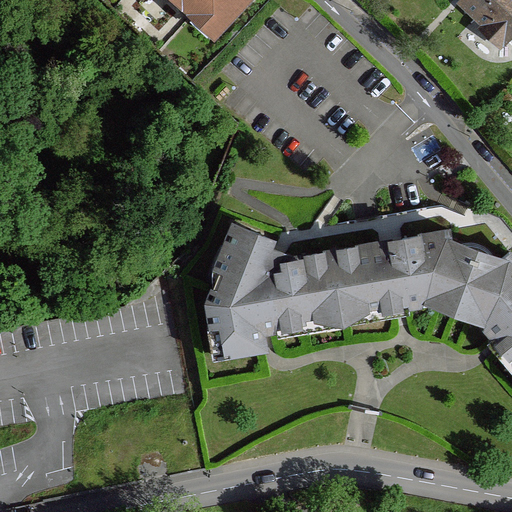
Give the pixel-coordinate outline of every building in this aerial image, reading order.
[(147,0),(205,55),(224,34),(228,38),(237,29),(233,25),(257,0),(236,0),(217,20),(198,2),(195,6),(188,0),(147,0)] [(198,2),(217,20),(236,0),(188,0),(195,6),(198,2)] [(511,0),(463,0),(461,2),(486,26),(485,30),(493,41),(498,42),(501,42),(504,43),(511,34),(511,0)] [(300,232),(304,258),(379,244),(403,240),(451,232),(455,252),(471,258),(472,254),(480,257),(478,260),(494,266),(510,253),(511,254),(511,229),(503,219),(471,205),(469,211),(466,217),(443,207),(367,220),(316,230),(300,232)] [(511,254),(510,253),(494,266),(478,260),(480,257),(472,254),(471,258),(455,252),(451,232),(403,240),(404,245),(380,249),(379,244),(304,258),(287,261),(280,262),(270,259),(273,251),(267,249),(270,241),(236,227),(219,270),(229,274),(222,292),(218,290),(212,304),(220,340),(230,338),(232,350),(266,344),(263,328),(267,327),(308,320),(307,316),(306,309),(320,306),(321,314),(368,306),(366,298),(381,296),(382,303),(383,307),(398,305),(396,299),(401,298),(406,297),(407,303),(450,295),(474,304),(501,337),(506,334),(511,342),(507,345),(511,350),(511,254)] [(403,240),(379,244),(380,249),(404,245),(403,240)] [(286,256),(273,251),(270,259),(280,262),(287,261),(286,256)] [(368,306),(382,303),(381,296),(366,298),(368,306)] [(307,316),(321,314),(320,306),(306,309),(307,316)] [(503,340),(507,345),(511,342),(506,334),(501,337),(503,340)]
